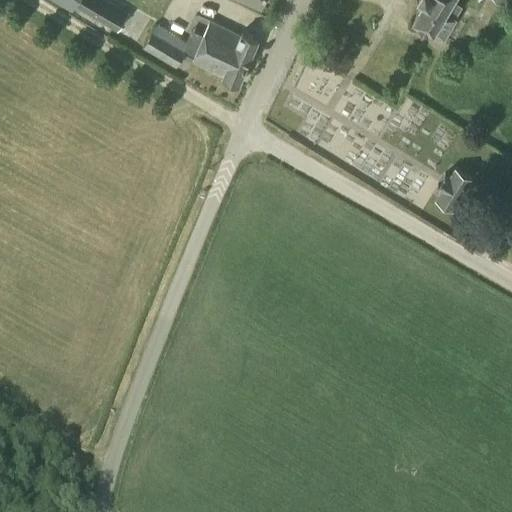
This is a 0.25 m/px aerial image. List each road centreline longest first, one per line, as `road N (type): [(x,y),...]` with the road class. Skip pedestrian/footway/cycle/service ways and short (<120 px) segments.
road 1 (tertiary): [(99,511),(161,325),(242,129)]
road 2 (unclassified): [(511,285),(242,129)]
road 3 (unknown): [(24,0),(242,129)]
road 4 (tertiary): [(242,129),(303,0)]
